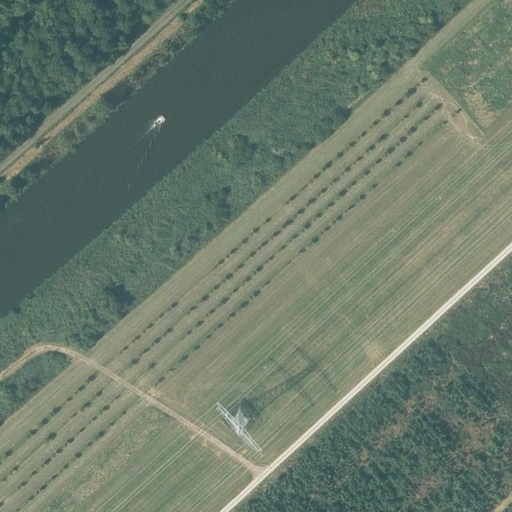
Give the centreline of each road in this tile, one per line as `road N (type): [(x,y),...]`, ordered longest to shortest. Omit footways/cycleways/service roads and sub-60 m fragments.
road 1 (track): [(511,248),(225,511)]
road 2 (track): [(267,472),(68,352),(40,350),(0,379)]
